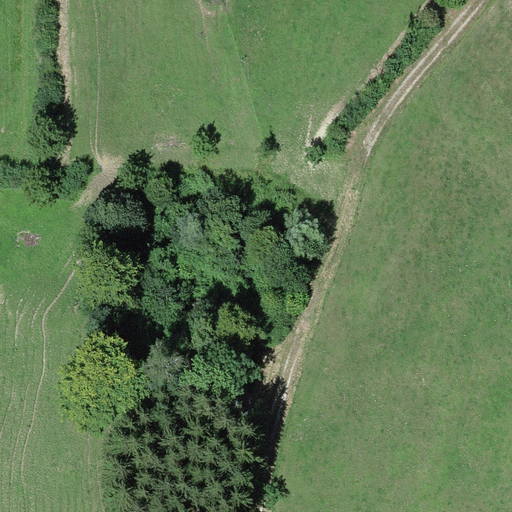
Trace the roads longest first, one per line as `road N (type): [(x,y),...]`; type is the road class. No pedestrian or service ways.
road 1 (track): [(260,511),(281,396),(320,280)]
road 2 (track): [(357,166),(424,61),(476,0)]
